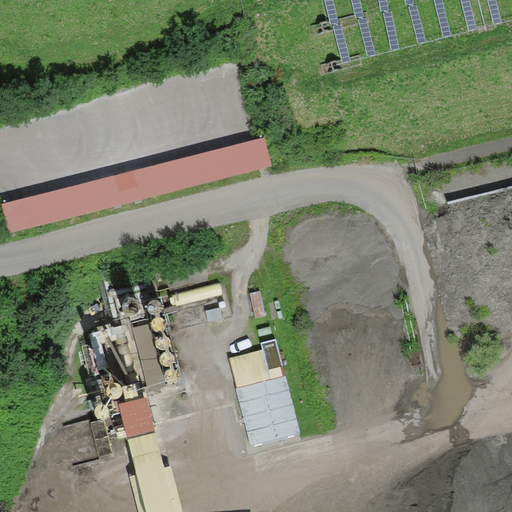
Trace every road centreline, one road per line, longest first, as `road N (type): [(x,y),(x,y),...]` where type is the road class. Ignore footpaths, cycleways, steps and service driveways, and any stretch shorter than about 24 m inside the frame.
road 1 (track): [(511,33),(323,83),(243,63)]
road 2 (track): [(251,0),(136,51),(45,73),(0,74)]
